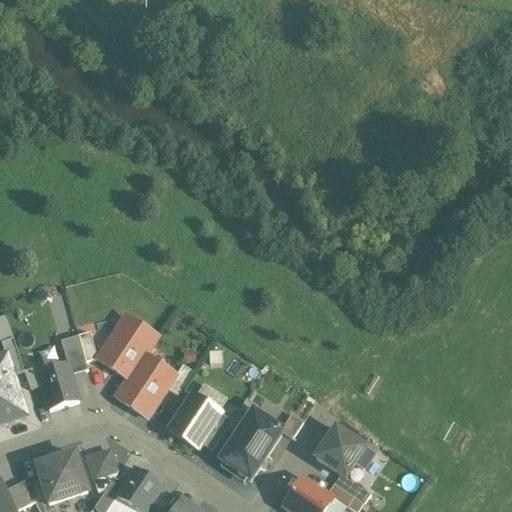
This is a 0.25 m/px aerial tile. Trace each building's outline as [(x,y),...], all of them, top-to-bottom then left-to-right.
[(0,343),(14,340),(8,318),(0,319),(0,343)] [(99,364),(129,384),(146,359),(157,342),(127,322),(99,364)] [(68,368),(71,381),(88,376),(85,366),(98,362),(90,338),(61,346),(68,368)] [(5,363),(11,379),(24,375),(14,346),(1,350),(5,363)] [(129,384),(117,402),(148,422),(168,393),(177,380),(146,359),(129,384)] [(5,363),(0,364),(0,431),(25,423),(11,379),(5,363)] [(68,368),(38,377),(49,414),(79,406),(71,381),(68,368)] [(183,371),(168,393),(177,400),(192,377),(183,371)] [(222,420),(191,399),(168,435),(198,455),(202,449),(222,420)] [(232,426),(227,434),(236,441),(253,416),(254,417),(258,411),(247,404),(232,426)] [(236,441),(221,465),(251,485),(283,436),(254,417),(253,416),(236,441)] [(232,426),(222,420),(202,449),(212,456),(227,434),(232,426)] [(335,433),(316,463),(340,480),(345,483),(355,469),(363,474),(374,458),(335,433)] [(110,455),(88,462),(98,497),(107,494),(114,483),(118,478),(110,455)] [(37,470),(48,508),(88,495),(76,458),(37,470)] [(148,511),(162,491),(136,474),(117,503),(130,511),(148,511)] [(345,483),(340,480),(334,489),(364,509),(370,499),(345,483)] [(95,511),(110,511),(125,490),(114,483),(95,511)] [(302,483),(282,511),(327,511),(334,503),(327,499),(302,483)] [(24,485),(3,496),(11,511),(23,511),(35,506),(24,485)] [(0,511),(11,511),(3,496),(0,490),(0,489),(0,511)] [(360,511),(364,509),(334,489),(327,499),(334,503),(347,511),(360,511)]
